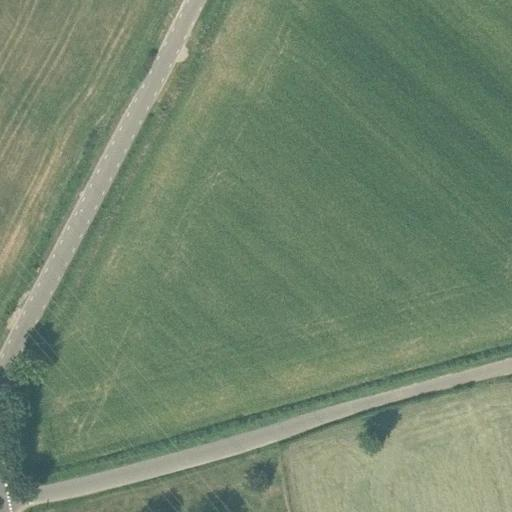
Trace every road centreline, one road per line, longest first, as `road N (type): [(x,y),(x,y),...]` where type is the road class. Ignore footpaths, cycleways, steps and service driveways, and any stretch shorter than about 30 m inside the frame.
road 1 (unclassified): [(511,365),(0,507)]
road 2 (tertiary): [(0,377),(194,0)]
